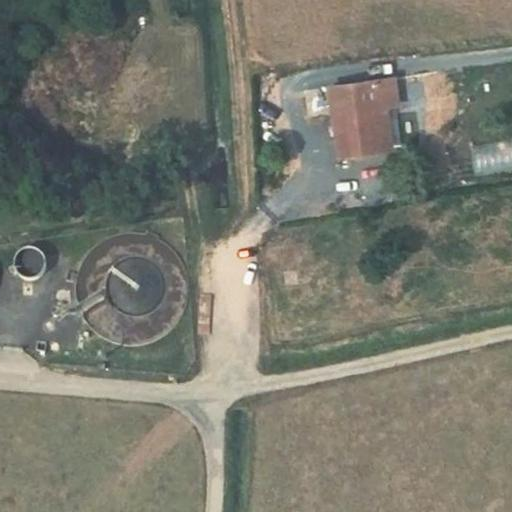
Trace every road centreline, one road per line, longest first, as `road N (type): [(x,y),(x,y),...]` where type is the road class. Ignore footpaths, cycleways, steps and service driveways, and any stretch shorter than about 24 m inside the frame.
road 1 (unclassified): [(511,332),(210,392)]
road 2 (unclassified): [(210,392),(0,377)]
road 3 (unclassified): [(210,392),(212,511)]
